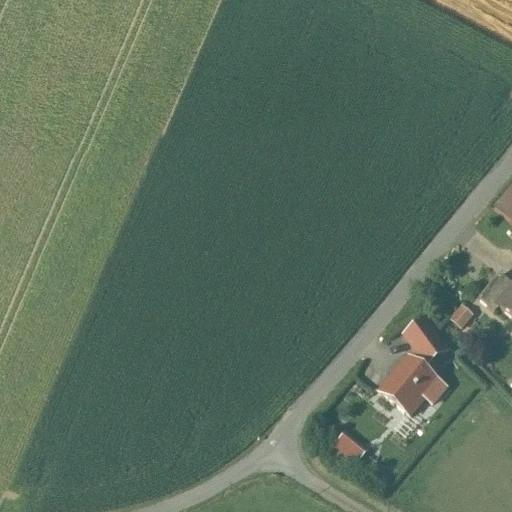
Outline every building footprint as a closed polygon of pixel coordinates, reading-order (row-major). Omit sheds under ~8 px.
[(511,192),(494,213),(511,228),(511,192)] [(511,290),(499,280),(477,305),(494,319),(499,314),(511,324),(511,290)] [(462,314),(451,326),(460,334),(471,321),(462,314)] [(427,323),(402,342),(427,375),(452,357),(427,323)] [(410,366),(399,379),(398,378),(382,398),(381,397),(379,400),(382,401),(407,421),(407,422),(409,424),(411,422),(411,421),(424,404),(432,411),(445,395),(422,376),(426,372),(417,360),(411,367),(410,366)] [(345,438),(331,456),(355,475),(369,457),(345,438)]
